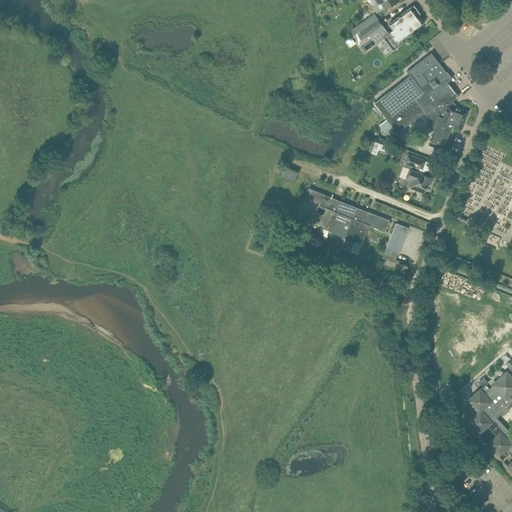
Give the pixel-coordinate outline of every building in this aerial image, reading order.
[(376,0),(378,2),(373,5),(377,12),(384,8),(399,0),(376,0)] [(393,50),(404,42),(402,40),(416,29),(424,23),(418,15),(420,13),(414,5),(412,7),(412,6),(389,24),(393,29),(383,37),(393,50)] [(366,26),(359,31),(365,38),(383,25),(377,18),(366,26)] [(366,26),(363,22),(356,26),(359,31),(366,26)] [(359,31),(353,35),(357,40),(359,43),(365,38),(359,31)] [(428,145),(434,147),(443,151),(452,127),(461,131),(469,111),(454,105),(452,102),(459,97),(454,91),(455,90),(454,89),(454,90),(453,89),(453,88),(453,87),(452,88),(451,87),(452,86),(451,85),(451,86),(446,80),(442,75),(446,72),(431,52),(407,71),(410,75),(374,102),(398,133),(422,114),(421,113),(424,110),(431,119),(427,123),(432,130),(433,130),(428,145)] [(374,141),(369,154),(376,157),(378,153),(383,155),(384,151),(389,152),(390,147),(374,141)] [(426,160),(416,157),(407,153),(404,162),(411,164),(409,169),(405,178),(410,180),(407,186),(424,193),(428,183),(431,184),(433,177),(418,172),(420,168),(423,169),(426,160)] [(309,188),(305,197),(301,207),(300,206),(296,217),(296,218),(303,221),(304,220),(313,223),(329,229),(331,224),(329,224),(334,211),(335,212),(339,201),(334,199),(333,201),(330,200),(331,198),(325,195),(309,188)] [(334,211),(329,224),(331,224),(329,229),(330,230),(341,234),(334,252),(333,254),(338,256),(339,254),(342,247),(356,208),(351,206),(350,208),(347,207),(348,205),(339,201),(335,212),(334,211)] [(385,232),(390,220),(368,212),(367,215),(364,214),(365,211),(356,208),(342,247),(352,251),(355,241),(362,244),(365,238),(364,237),(368,225),(385,232)] [(404,239),(408,228),(396,223),(392,234),(404,239)] [(392,234),(389,240),(401,245),(404,239),(392,234)] [(401,245),(389,240),(386,248),(398,253),(401,245)] [(386,248),(382,257),(394,262),(396,259),(398,253),(386,248)] [(511,393),(511,376),(507,371),(493,384),(494,386),(485,394),(480,389),(468,400),(479,412),(469,421),(480,433),(489,425),(498,435),(489,443),(500,455),(509,447),(511,450),(511,461),(508,465),(511,468),(511,435),(506,429),(507,428),(497,417),(502,413),(501,412),(507,406),(508,408),(511,403),(511,398),(509,395),(511,393)]
